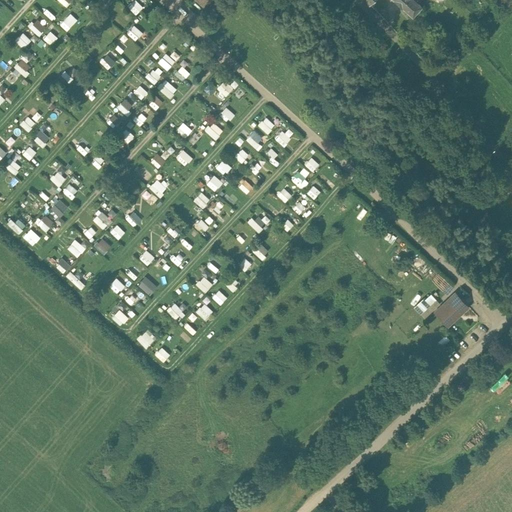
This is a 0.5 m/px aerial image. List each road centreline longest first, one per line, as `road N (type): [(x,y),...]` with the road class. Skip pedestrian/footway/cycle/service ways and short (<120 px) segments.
road 1 (unclassified): [(511,309),(304,511)]
road 2 (track): [(1,212),(180,13)]
road 3 (track): [(46,251),(225,55)]
road 4 (track): [(93,294),(269,97)]
road 5 (track): [(511,174),(356,0)]
road 6 (track): [(154,307),(312,137)]
road 7 (track): [(0,118),(108,0)]
